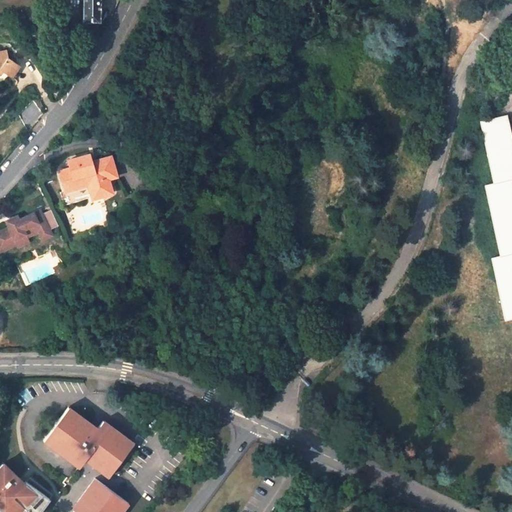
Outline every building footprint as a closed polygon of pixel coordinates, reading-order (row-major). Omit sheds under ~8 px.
[(99,21),(99,0),(84,0),(84,21),(99,21)] [(0,74),(3,71),(11,77),(19,67),(8,58),(7,50),(0,51),(0,74)] [(511,175),(511,141),(506,117),(479,123),(494,185),(485,187),(501,258),(492,260),(506,317),(511,315),(511,181),(511,176),(511,175)] [(117,177),(111,156),(92,162),(90,154),(69,160),(71,168),(60,171),(66,191),(88,185),(91,194),(93,199),(113,193),(109,179),(117,177)] [(64,205),(77,201),(76,198),(91,194),(88,185),(66,191),(61,193),(64,205)] [(61,231),(51,210),(42,214),(40,210),(19,220),(17,217),(11,220),(8,226),(9,229),(0,233),(0,251),(17,243),(15,239),(25,234),(26,237),(38,232),(40,236),(45,238),(61,231)] [(25,234),(15,239),(17,243),(18,246),(28,242),(26,237),(25,234)] [(134,443),(103,421),(98,428),(69,407),(44,440),(81,466),(87,459),(110,476),(134,443)] [(190,449),(189,442),(180,443),(183,454),(187,453),(187,449),(190,449)] [(24,482),(1,460),(0,460),(0,511),(36,511),(47,497),(24,482)] [(121,511),(128,503),(95,479),(73,509),(76,511),(121,511)]
